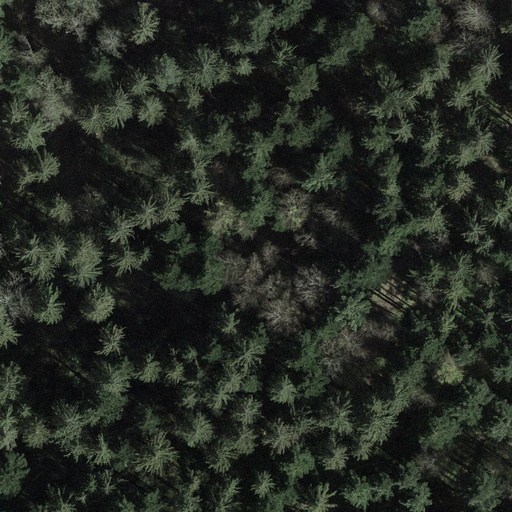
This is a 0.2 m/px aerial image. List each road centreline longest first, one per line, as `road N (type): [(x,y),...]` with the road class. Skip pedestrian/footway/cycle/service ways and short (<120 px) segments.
road 1 (track): [(511,184),(370,380),(287,511)]
road 2 (track): [(186,0),(0,203)]
